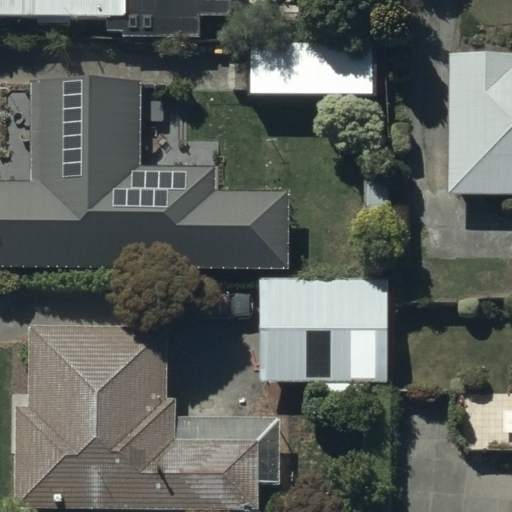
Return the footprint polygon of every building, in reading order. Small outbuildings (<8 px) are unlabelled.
[(0,0),(0,17),(108,17),(108,32),(124,32),(124,39),(203,39),(203,19),(234,19),(234,0),(0,0)] [(372,43),(251,44),(251,97),(372,96),(372,43)] [(511,55),(449,56),(449,196),(511,195),(511,55)] [(142,84),(31,83),(30,184),(0,183),(0,269),(286,270),(286,195),(217,194),(217,166),(141,166),(142,84)] [(387,281),(260,281),(260,384),(387,384),(387,281)] [(169,326),(30,326),(30,407),(12,407),(12,511),(256,511),(256,484),(278,484),(278,421),(173,421),(173,401),(169,401),(169,326)]
